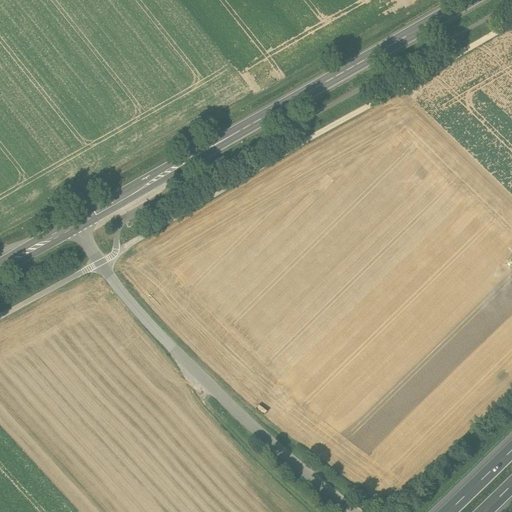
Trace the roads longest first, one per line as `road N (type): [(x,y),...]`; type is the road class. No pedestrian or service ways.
road 1 (track): [(0,236),(430,0)]
road 2 (track): [(114,254),(511,25)]
road 3 (secondary): [(470,0),(74,223)]
road 4 (unclassified): [(356,511),(264,439),(180,357),(107,277),(74,223)]
road 5 (track): [(314,511),(206,408),(194,392),(200,377)]
